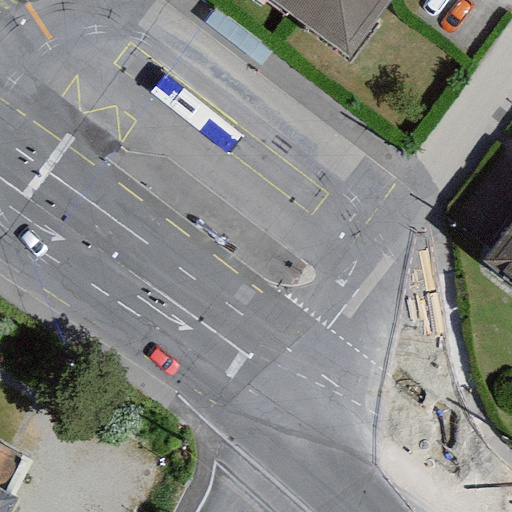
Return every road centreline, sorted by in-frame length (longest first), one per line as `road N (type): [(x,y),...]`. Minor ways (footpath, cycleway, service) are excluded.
road 1 (residential): [(299,395),(388,228),(511,54)]
road 2 (primary): [(0,166),(251,361)]
road 3 (residential): [(251,361),(234,511)]
road 4 (residential): [(266,511),(381,456)]
